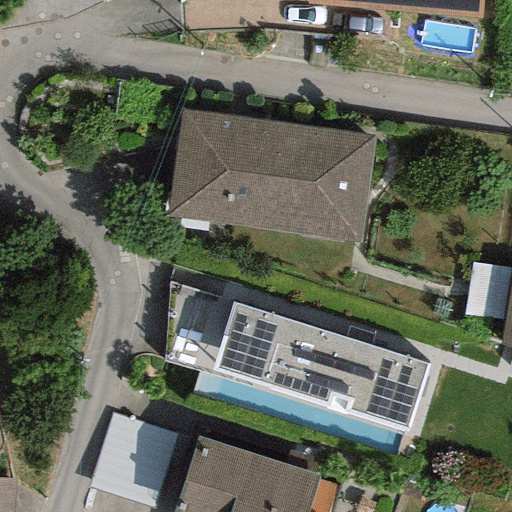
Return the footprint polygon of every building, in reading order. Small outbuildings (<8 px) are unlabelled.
[(480,0),(307,0),(308,2),(479,16),(480,0)] [(374,140),(177,115),(163,225),(360,251),(374,140)] [(474,265),(469,306),(500,309),(505,268),(474,265)] [(511,278),(507,278),(495,356),(511,358),(511,278)] [(422,371),(171,290),(163,364),(327,416),(331,405),(347,410),(345,421),(406,435),(422,371)] [(158,495),(172,417),(108,406),(94,484),(158,495)] [(306,511),(316,481),(195,445),(175,511),(306,511)] [(12,511),(16,480),(0,480),(0,511),(12,511)]
